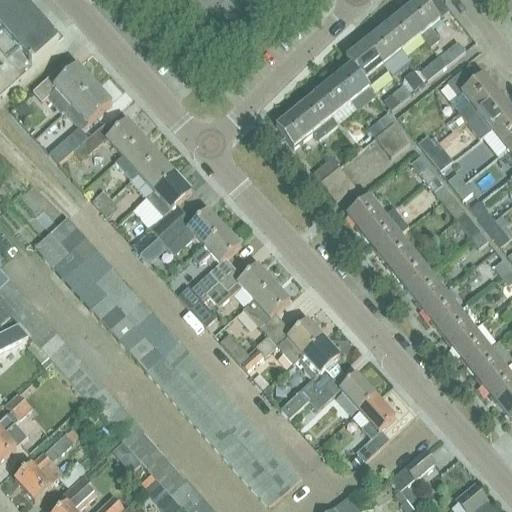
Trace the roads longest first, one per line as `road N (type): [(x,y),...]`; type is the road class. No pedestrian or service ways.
road 1 (residential): [(511,495),(204,150)]
road 2 (residential): [(204,150),(356,0)]
road 3 (residential): [(204,150),(65,0)]
